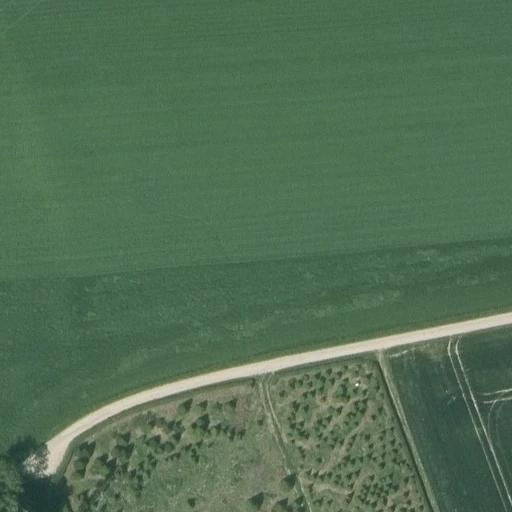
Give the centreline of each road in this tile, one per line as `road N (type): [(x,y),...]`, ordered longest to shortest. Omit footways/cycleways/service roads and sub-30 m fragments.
road 1 (track): [(0,482),(121,403),(373,345)]
road 2 (track): [(373,345),(511,317)]
